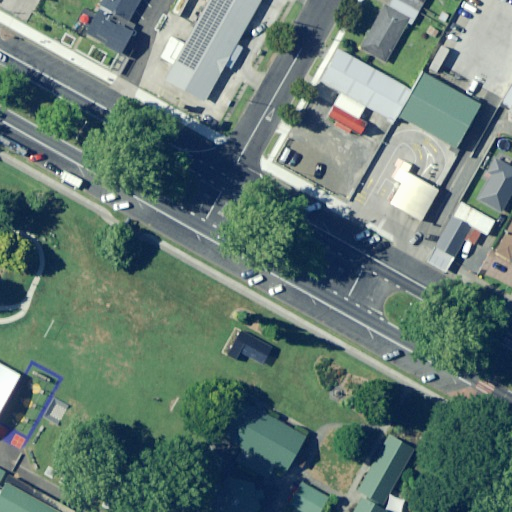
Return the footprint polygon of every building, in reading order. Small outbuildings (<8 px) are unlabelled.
[(104,0),(85,35),(129,62),(142,38),(133,34),(138,23),(133,20),(143,0),(104,0)] [(260,0),(208,0),(163,80),(204,104),(260,0)] [(417,13),(393,0),(392,0),(388,8),(384,6),(359,50),(384,64),(407,23),(410,25),(417,13)] [(393,0),(417,13),(424,0),(393,0)] [(440,30),(429,24),(423,35),(434,41),(440,30)] [(410,89),(338,49),(320,82),(392,121),(410,89)] [(478,105),(422,74),(398,118),(455,148),(478,105)] [(363,110),(338,97),(330,112),(324,121),(356,139),(365,122),(359,118),(363,110)] [(440,190),(408,172),(412,165),(398,158),(394,164),(398,166),(390,179),(401,184),(390,203),(422,221),(440,190)] [(511,191),(511,169),(498,161),(477,200),(500,213),(511,191)] [(464,239),(474,245),(480,233),(486,237),(495,222),(461,203),(432,253),(450,263),(464,239)] [(511,216),(491,251),(510,262),(511,259),(511,216)] [(353,385),(316,365),(305,384),(342,405),(353,385)] [(301,436),(229,394),(210,425),(282,467),(301,436)] [(409,445),(382,430),(353,482),(380,496),(409,445)] [(256,500),(265,497),(262,488),(253,491),(251,484),(228,476),(209,499),(213,511),(254,511),(258,508),(256,500)] [(57,511),(0,478),(0,511),(57,511)] [(296,509),(294,511),(315,511),(325,497),(298,480),(284,502),(296,509)] [(375,511),(379,505),(353,491),(341,511),(375,511)]
